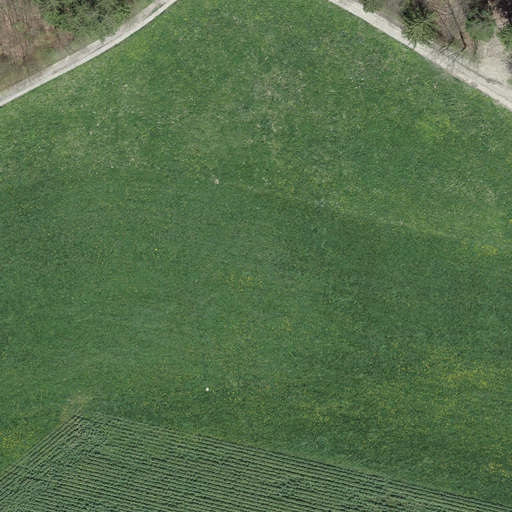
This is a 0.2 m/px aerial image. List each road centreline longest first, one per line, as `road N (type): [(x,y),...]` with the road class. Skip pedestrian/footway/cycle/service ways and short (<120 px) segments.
road 1 (track): [(328,0),(511,106)]
road 2 (track): [(0,100),(98,49),(167,0)]
